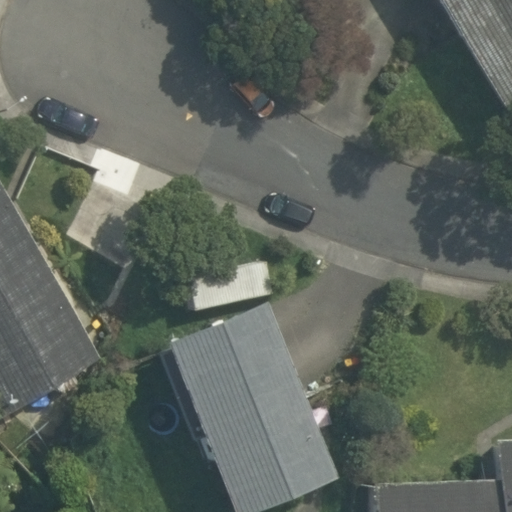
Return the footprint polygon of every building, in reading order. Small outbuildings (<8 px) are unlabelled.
[(511,0),(428,0),(497,116),(511,107),(511,0)] [(389,136),(328,95),(297,143),(357,183),(389,136)] [(0,199),(0,420),(95,366),(0,199)] [(199,450),(225,511),(290,511),(329,495),(251,311),(144,357),(186,456),(199,450)] [(382,334),(337,319),(321,369),(365,383),(382,334)] [(368,491),(368,511),(511,511),(511,445),(493,446),(495,486),(368,491)]
